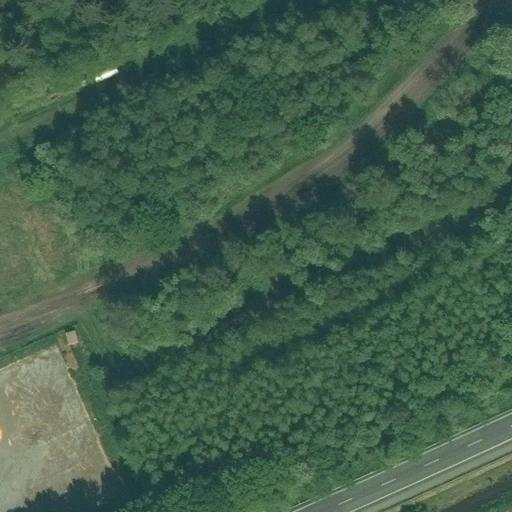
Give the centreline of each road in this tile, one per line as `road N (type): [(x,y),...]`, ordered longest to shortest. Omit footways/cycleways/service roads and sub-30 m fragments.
road 1 (track): [(490,0),(313,191),(0,329)]
road 2 (tertiary): [(327,511),(511,425)]
